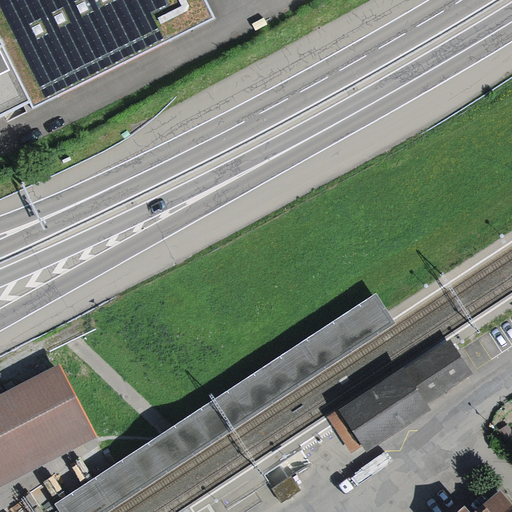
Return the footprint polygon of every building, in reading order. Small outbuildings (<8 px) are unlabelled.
[(215,19),(205,0),(0,0),(0,117),(29,103),(33,110),(215,19)] [(58,509),(60,511),(103,511),(395,322),(388,311),(375,292),(54,502),(58,509)] [(366,450),(431,408),(427,403),(472,373),(472,372),(454,345),(450,338),(404,368),(403,366),(338,408),(339,409),(328,417),(333,425),(351,452),(363,444),(366,450)] [(0,485),(98,435),(59,360),(0,390),(0,485)] [(272,486),(271,487),(275,492),(281,502),(300,489),(298,487),(291,477),(290,474),(272,486)] [(472,510),(464,501),(451,511),(511,511),(511,499),(500,486),(472,510)]
